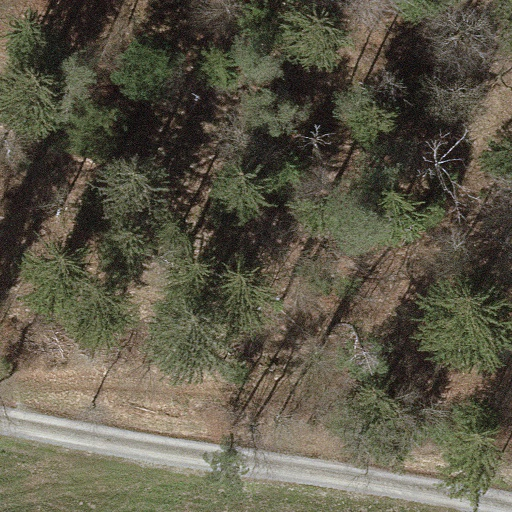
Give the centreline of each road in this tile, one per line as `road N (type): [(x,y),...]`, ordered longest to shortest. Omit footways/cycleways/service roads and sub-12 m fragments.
road 1 (track): [(511,509),(0,422)]
road 2 (track): [(0,393),(83,383),(296,399),(511,368)]
